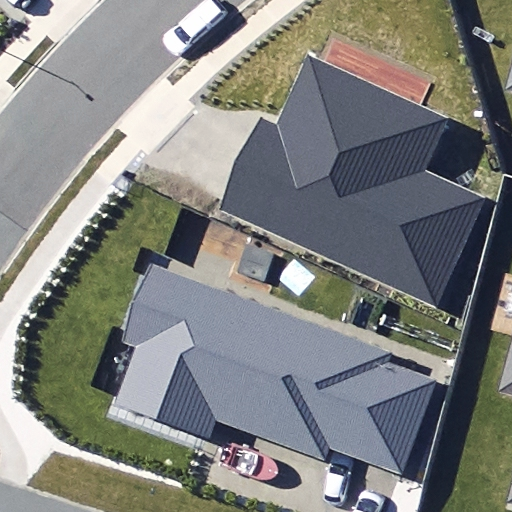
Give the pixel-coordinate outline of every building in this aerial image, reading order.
[(511,44),(500,90),(511,92),(511,44)] [(258,116),(217,212),(303,248),(438,309),(485,200),(425,174),(450,116),(420,104),(371,82),(322,59),(308,54),(284,109),(278,124),(258,116)] [(237,273),(264,282),(274,253),(247,243),(237,273)] [(140,346),(119,402),(208,435),(214,418),(323,459),(328,445),(402,472),(437,380),(392,363),(396,352),(267,304),(212,284),(157,263),(150,260),(120,338),(140,346)] [(511,506),(511,344),(500,390),(511,393),(511,483),(506,505),(511,506)]
